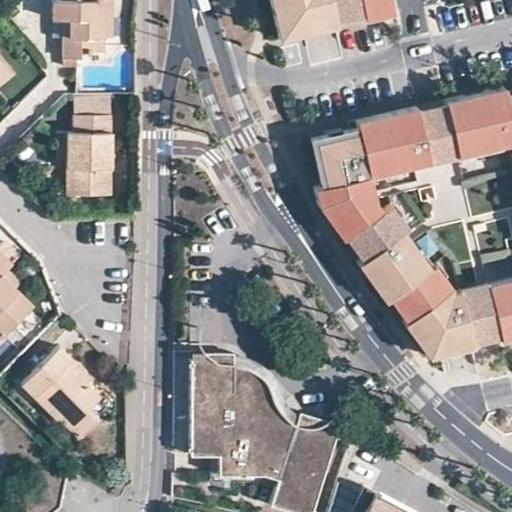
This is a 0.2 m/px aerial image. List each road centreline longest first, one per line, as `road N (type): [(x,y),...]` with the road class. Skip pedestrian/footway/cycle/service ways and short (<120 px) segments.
road 1 (residential): [(188,29),(168,100),(160,474),(151,511)]
road 2 (residential): [(511,29),(344,71),(228,70)]
road 3 (secondary): [(292,222),(387,358),(436,405)]
road 4 (secondary): [(188,29),(231,143),(267,205),(292,222)]
road 5 (secondary): [(292,222),(288,196),(228,70)]
road 6 (unknown): [(0,137),(56,75),(26,12)]
road 7 (residential): [(66,252),(101,251),(116,264),(112,284),(93,294),(70,274)]
